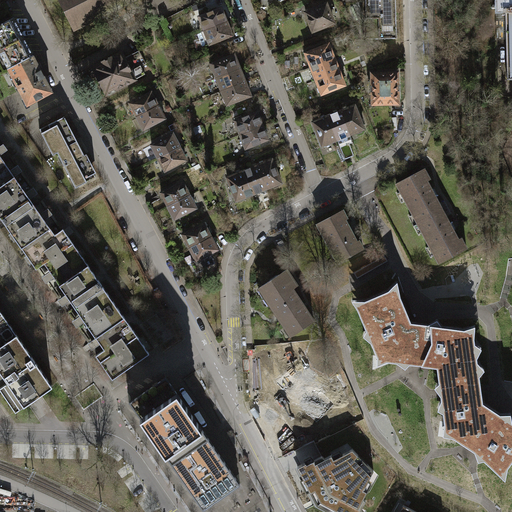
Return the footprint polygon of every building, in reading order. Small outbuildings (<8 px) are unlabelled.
[(60,0),(75,28),(130,0),(60,0)] [(396,0),(365,0),(366,11),(367,39),(397,38),(396,0)] [(511,0),(495,0),(495,13),(496,13),(506,13),(507,39),(508,80),(511,79),(511,0)] [(326,4),(306,12),(313,31),(334,23),(326,4)] [(199,17),(205,31),(227,22),(221,8),(199,17)] [(507,39),(506,13),(496,13),(497,39),(507,39)] [(0,25),(0,52),(8,68),(33,55),(14,19),(0,25)] [(232,35),(227,22),(205,31),(198,34),(203,46),(210,44),(232,35)] [(309,62),(311,67),(334,58),(329,44),(305,53),(306,54),(304,57),(306,61),(309,62)] [(140,50),(125,58),(131,71),(141,66),(146,64),(140,50)] [(93,68),(91,69),(90,72),(93,78),(96,80),(98,79),(107,95),(136,80),(136,79),(145,74),(141,66),(131,71),(125,58),(121,51),(101,62),(102,62),(92,67),(93,68)] [(211,63),(211,65),(210,67),(212,71),(214,72),(217,78),(240,69),(234,54),(211,63)] [(52,92),(33,55),(8,68),(28,105),(52,92)] [(311,67),(316,80),(340,71),(334,58),(311,67)] [(217,78),(222,91),(245,82),(240,69),(217,78)] [(345,85),(340,71),(316,80),(318,86),(317,88),(318,92),(321,93),(322,94),(345,85)] [(398,73),(372,73),(373,103),(390,103),(398,103),(398,73)] [(222,91),(224,96),(223,99),(224,103),(227,104),(227,105),(251,96),(245,82),(222,91)] [(130,103),(137,116),(158,105),(151,92),(130,103)] [(373,103),(374,125),(377,132),(391,131),(390,103),(373,103)] [(165,119),(158,105),(137,116),(144,129),(165,119)] [(350,135),(355,133),(358,134),(362,132),(363,129),(364,129),(355,105),(341,111),(350,135)] [(337,140),(350,135),(341,111),(328,116),(337,140)] [(240,134),(263,126),(257,112),(235,121),(240,134)] [(50,128),(41,133),(53,155),(57,153),(76,188),(87,182),(85,178),(96,172),(87,154),(85,155),(64,116),(49,124),(50,128)] [(322,146),(323,145),(326,146),(330,145),(331,142),(337,140),(328,116),(313,122),(322,146)] [(268,139),(263,126),(240,134),(246,148),(268,139)] [(152,145),(158,158),(180,147),(173,134),(152,145)] [(0,150),(0,153),(18,178),(25,173),(6,146),(0,150)] [(186,160),(180,147),(158,158),(165,171),(186,160)] [(44,263),(60,285),(89,265),(63,228),(55,234),(0,155),(0,216),(36,269),(44,263)] [(266,189),(272,187),(275,188),(279,186),(280,183),(281,183),(272,159),(257,165),(266,189)] [(253,194),(266,189),(257,165),(244,171),(253,194)] [(418,223),(442,210),(426,181),(430,179),(424,168),(397,183),(418,223)] [(236,201),(238,200),(241,201),(246,200),(247,196),(253,194),(244,171),(227,177),(236,201)] [(161,193),(168,206),(189,195),(182,182),(161,193)] [(196,208),(189,195),(168,206),(175,219),(196,208)] [(347,218),(343,210),(318,223),(338,262),(363,249),(359,241),(357,242),(345,220),(347,218)] [(442,210),(418,223),(439,263),(467,248),(461,238),(458,240),(442,210)] [(183,234),(190,247),(211,236),(204,223),(183,234)] [(211,236),(190,247),(189,247),(196,260),(191,262),(196,272),(214,263),(210,253),(218,249),(215,243),(218,241),(215,237),(212,238),(211,236)] [(264,270),(277,265),(272,253),(259,257),(264,270)] [(150,353),(89,265),(60,285),(104,349),(96,355),(112,378),(128,367),(150,353)] [(291,335),(314,320),(293,288),(297,285),(287,269),(260,287),(291,335)] [(405,360),(414,361),(419,324),(410,323),(399,294),(396,296),(392,289),(361,302),(364,309),(361,310),(378,353),(387,354),(387,358),(398,359),(399,355),(405,356),(405,360)] [(41,394),(53,386),(0,310),(0,371),(8,382),(0,387),(0,388),(16,411),(27,403),(34,399),(41,394)] [(441,380),(478,375),(474,341),(470,342),(469,330),(419,324),(414,361),(423,362),(424,358),(430,359),(430,363),(443,365),(444,371),(440,371),(441,380)] [(270,387),(280,414),(307,426),(333,412),(335,392),(314,382),(304,362),(283,363),(270,387)] [(470,443),(493,408),(491,407),(489,411),(483,407),(478,375),(441,380),(442,389),(446,388),(447,395),(443,396),(448,429),(452,428),(453,432),(470,443)] [(241,484),(166,377),(129,402),(204,509),(241,484)] [(511,421),(493,408),(470,443),(477,448),(479,445),(485,449),(482,453),(499,469),(504,464),(506,466),(511,457),(511,421)] [(295,451),(300,461),(320,453),(316,443),(295,451)] [(359,455),(353,449),(342,454),(343,456),(335,460),(332,454),(325,458),(322,456),(314,460),(315,463),(308,466),(306,462),(298,467),(304,479),(306,478),(312,489),(310,490),(317,505),(330,511),(331,511),(332,510),(335,511),(356,511),(359,508),(361,509),(366,501),(363,498),(367,491),(362,488),(366,479),(368,480),(374,470),(368,464),(365,467),(355,458),(359,455)]
